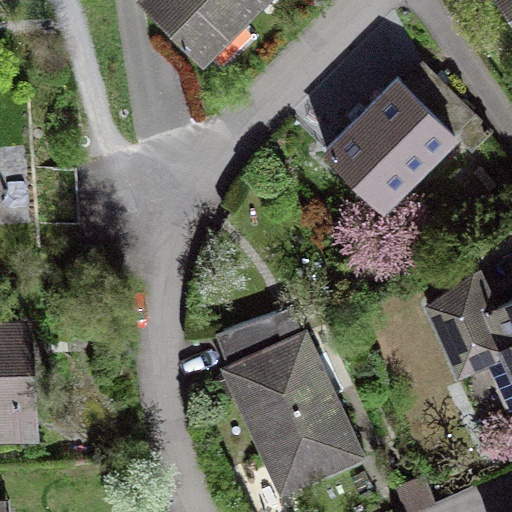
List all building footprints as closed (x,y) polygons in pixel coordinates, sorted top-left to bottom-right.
[(269,0),(155,0),(214,57),(269,0)] [(474,125),(401,59),(326,141),(399,207),(474,125)] [(76,169),(34,168),(33,226),(75,227),(76,169)] [(511,291),(503,297),(486,265),(417,301),(459,380),(496,360),(511,388),(511,291)] [(382,451),(322,316),(303,325),(291,300),(218,333),(290,492),(382,451)] [(35,309),(0,311),(0,436),(43,434),(35,309)]
